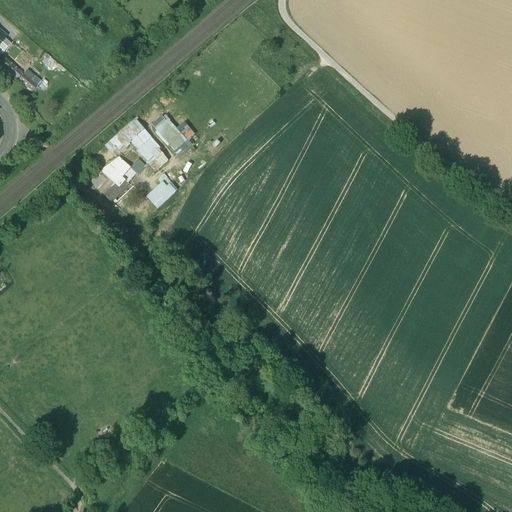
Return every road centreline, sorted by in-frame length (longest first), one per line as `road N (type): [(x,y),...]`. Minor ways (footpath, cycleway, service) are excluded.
road 1 (track): [(511,197),(465,177),(416,137),(286,17),(283,0)]
road 2 (track): [(0,407),(77,495),(73,511)]
